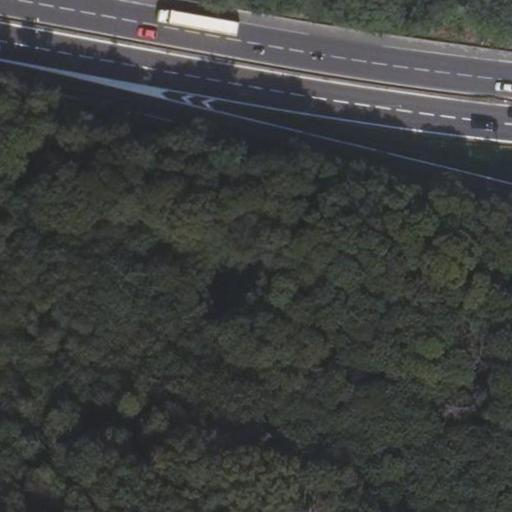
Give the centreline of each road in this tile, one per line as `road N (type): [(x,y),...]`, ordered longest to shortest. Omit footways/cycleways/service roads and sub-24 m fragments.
road 1 (trunk): [(0,49),(45,79),(511,195)]
road 2 (trunk): [(0,41),(264,93),(511,125)]
road 3 (trunk): [(511,79),(269,48),(13,0)]
